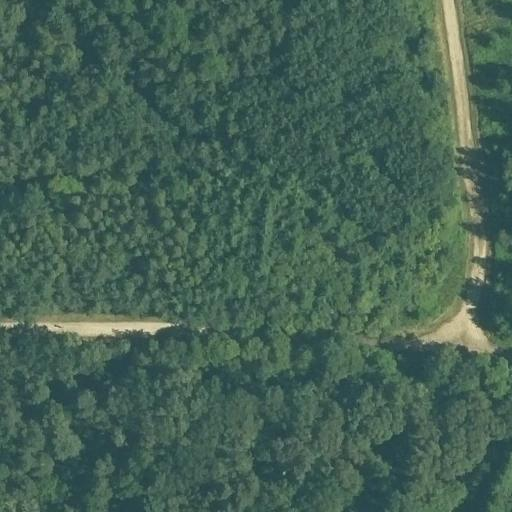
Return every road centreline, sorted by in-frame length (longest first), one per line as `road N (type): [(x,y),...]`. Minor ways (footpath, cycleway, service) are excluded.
road 1 (track): [(0,331),(511,354)]
road 2 (track): [(473,352),(475,222),(446,0)]
